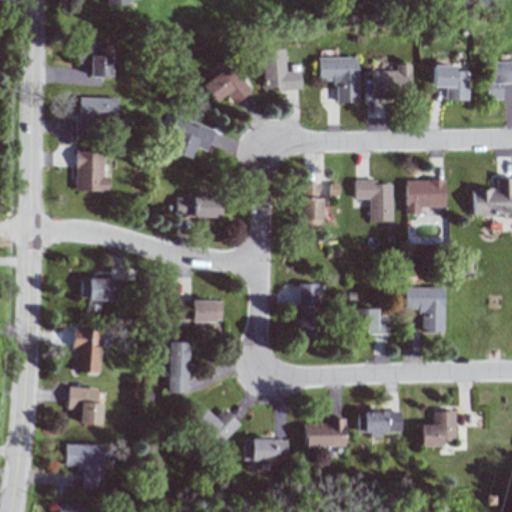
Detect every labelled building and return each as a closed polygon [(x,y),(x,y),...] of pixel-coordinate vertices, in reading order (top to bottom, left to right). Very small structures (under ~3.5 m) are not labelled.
[(87,77),(108,77),(109,55),(103,55),(104,41),(76,40),(75,63),(87,63),(87,77)] [(298,71),(283,71),(283,49),(260,50),(261,87),(275,87),(275,90),(299,89),(298,71)] [(333,102),(356,102),(355,57),(315,58),(316,80),(333,80),(333,102)] [(511,61),(487,62),(487,82),(483,82),(483,99),(500,99),(500,83),(511,82),(511,61)] [(369,96),(409,96),(409,64),(394,64),(394,70),(368,71),(369,96)] [(443,100),(465,100),(466,71),(452,71),(452,66),(431,65),(431,87),(443,87),(443,100)] [(223,94),(231,104),(248,91),(231,68),(220,76),(217,72),(200,85),(213,102),(223,94)] [(73,135),(93,135),(93,121),(114,121),(115,98),(77,98),(77,111),(73,111),(73,135)] [(187,158),(191,146),(204,151),(212,129),(173,116),(167,133),(174,135),(168,152),(187,158)] [(100,151),(73,151),(73,191),(106,191),(106,177),(100,177),(100,151)] [(511,178),(495,178),(495,189),(470,189),(471,215),(511,215),(511,178)] [(367,222),(390,221),(389,183),(375,184),(375,180),(352,180),(353,199),(366,198),(367,222)] [(403,180),(403,213),(417,213),(417,207),(443,207),(443,180),(403,180)] [(319,183),(298,182),(297,227),(317,228),(319,183)] [(327,195),(337,196),(338,183),(327,183),(327,195)] [(173,197),(173,217),(220,217),(219,196),(173,197)] [(78,300),(122,300),(122,279),(78,278),(78,300)] [(317,284),(296,284),(295,336),(316,336),(317,284)] [(441,333),(442,288),(402,287),(401,309),(418,310),(418,332),(441,333)] [(174,300),(174,321),(218,321),(218,301),(174,300)] [(374,309),(350,308),(349,332),(387,333),(387,316),(374,315),(374,309)] [(97,331),(70,329),(70,347),(73,347),(72,372),(95,373),(97,331)] [(165,393),(185,393),(186,342),(166,342),(165,393)] [(76,423),(97,424),(99,403),(94,403),(95,388),(65,387),(64,409),(77,410),(76,423)] [(203,409),(191,423),(217,447),(238,424),(221,409),(213,418),(203,409)] [(439,446),(439,440),(453,440),(452,411),(429,412),(430,425),(417,425),(418,447),(439,446)] [(355,412),(355,433),(367,433),(367,437),(380,437),(380,432),(398,432),(397,412),(355,412)] [(342,418),(324,419),(324,423),(301,424),(301,447),(342,446),(342,418)] [(240,460),(284,461),(285,440),(241,439),(240,460)] [(62,467),(79,467),(79,488),(100,489),(101,445),(62,444),(62,467)] [(92,511),(92,503),(55,504),(55,511),(92,511)]
